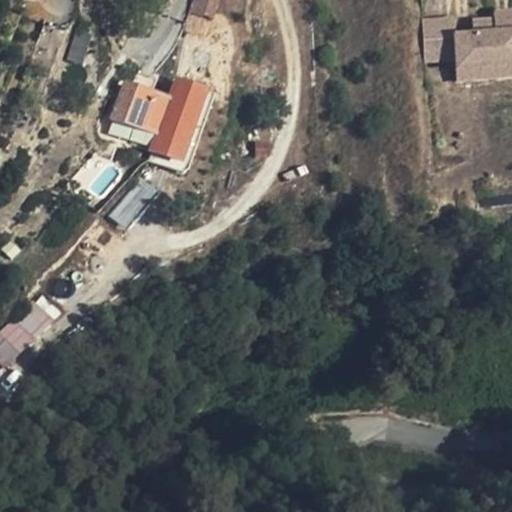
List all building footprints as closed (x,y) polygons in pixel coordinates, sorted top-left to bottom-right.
[(192,0),(190,12),(213,19),(219,0),(192,0)] [(420,21),(423,62),(436,61),(453,60),(472,59),(473,70),(494,68),(495,79),(511,78),(511,13),(489,15),(490,21),(491,34),(471,35),(453,36),(451,18),(420,21)] [(470,22),(471,35),(491,34),(490,21),(470,22)] [(77,32),(68,59),(79,63),(82,64),(90,36),(77,32)] [(495,79),(494,68),(473,70),(472,59),(453,60),(455,82),(495,79)] [(206,93),(176,81),(168,100),(161,119),(155,134),(149,150),(180,161),(206,93)] [(112,118),(155,134),(161,119),(168,100),(118,84),(112,118)] [(41,299),(0,337),(0,358),(7,366),(58,317),(41,299)]
